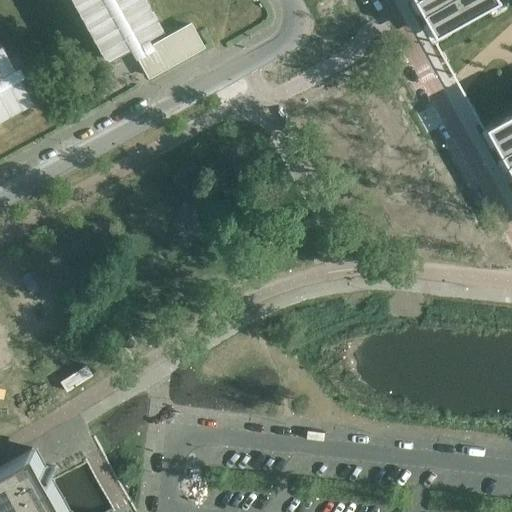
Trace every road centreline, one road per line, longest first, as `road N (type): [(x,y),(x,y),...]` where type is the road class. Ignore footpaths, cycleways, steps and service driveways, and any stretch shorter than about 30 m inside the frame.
road 1 (residential): [(511,466),(200,434),(179,447),(172,499),(182,511)]
road 2 (residential): [(0,199),(268,52),(289,25),(289,0)]
road 3 (residential): [(385,0),(511,233)]
